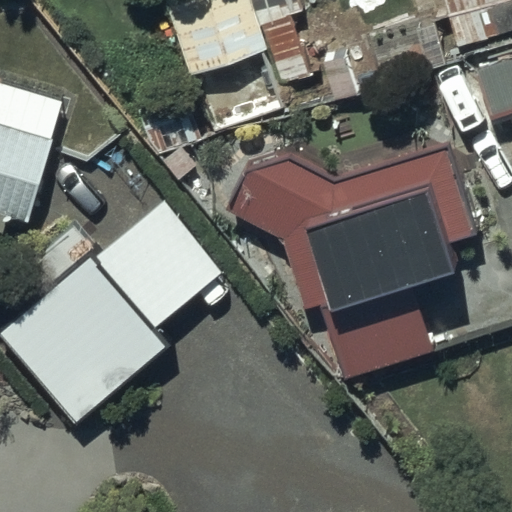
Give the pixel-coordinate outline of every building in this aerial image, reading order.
[(247,0),(158,0),(203,131),(281,104),(277,92),(248,1),(247,0)] [(511,0),(438,0),(452,44),(511,26),(511,0)] [(478,137),(511,125),(511,100),(492,41),(430,62),(445,104),(449,103),(453,113),(469,108),(478,137)] [(0,212),(12,216),(30,222),(67,103),(6,84),(0,104),(0,212)] [(198,138),(181,90),(132,108),(149,156),(198,138)] [(271,236),(287,224),(336,374),(426,344),(403,274),(452,258),(444,235),(468,227),(439,138),(325,175),(279,150),(233,162),(215,207),(271,236)] [(57,286),(2,332),(79,423),(172,344),(158,329),(225,272),(167,203),(106,255),(82,227),(38,264),(57,286)] [(280,326),(246,356),(314,434),(348,404),(280,326)]
